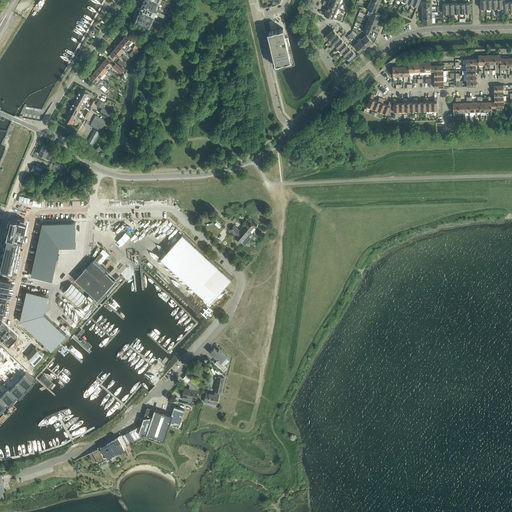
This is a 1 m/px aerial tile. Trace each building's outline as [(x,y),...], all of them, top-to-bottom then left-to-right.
[(143,5),(160,13),(161,11),(156,8),(157,6),(145,0),(143,5)] [(339,3),(331,0),(330,0),(328,4),(338,8),(339,9),(339,8),(337,7),(339,3)] [(328,4),(326,9),(335,13),(336,14),(338,8),(328,4)] [(376,12),(378,7),(369,4),(367,9),(370,10),(372,11),(376,12)] [(140,10),(153,16),(155,13),(159,15),(158,16),(168,20),(169,17),(165,15),(160,13),(143,5),(142,7),(141,7),(140,9),(140,10)] [(335,13),(326,9),(324,15),(334,19),(335,18),(333,17),(335,13)] [(140,10),(138,16),(154,23),(155,21),(152,20),(153,16),(140,10)] [(372,11),(370,10),(370,11),(372,12),(370,16),(378,19),(381,14),(376,12),(372,11)] [(154,23),(138,16),(137,18),(136,18),(135,20),(135,21),(148,27),(150,24),(153,25),(154,23)] [(378,19),(370,16),(368,20),(367,19),(366,20),(376,24),(378,19)] [(376,24),(366,20),(366,21),(367,22),(366,26),(374,29),(376,24)] [(362,30),(367,33),(372,35),(374,29),(366,26),(364,30),(362,29),(362,30)] [(266,32),(274,68),(275,71),(295,66),(290,45),(288,38),(288,37),(286,28),(285,28),(283,28),(282,28),(277,30),(271,31),(267,32),(266,32)] [(330,40),(337,33),(333,29),(326,36),(330,40)] [(337,33),(330,40),(334,44),(341,37),(337,33)] [(362,38),(369,45),(373,41),(370,39),(372,35),(367,33),(366,35),(362,38)] [(122,40),(128,45),(132,41),(134,43),(137,40),(131,34),(128,37),(126,35),(122,40)] [(341,37),(334,44),(338,48),(344,41),(341,37)] [(369,45),(362,38),(358,42),(365,49),(369,45)] [(118,45),(124,50),(128,45),(122,40),(118,45)] [(344,41),(338,48),(336,49),(338,50),(339,49),(341,52),(348,45),(344,41)] [(365,49),(358,42),(354,46),(360,53),(365,49)] [(114,49),(120,54),(124,50),(118,45),(114,49)] [(345,56),(352,49),(348,45),(341,52),(345,56)] [(120,54),(114,49),(110,54),(116,59),(120,54)] [(352,49),(345,56),(349,60),(356,53),(352,49)] [(102,63),(108,68),(112,64),(106,58),(102,63)] [(98,68),(104,73),(108,68),(102,63),(98,68)] [(116,63),(113,67),(120,73),(123,70),(116,63)] [(94,72),(102,79),(105,76),(107,79),(108,77),(104,73),(98,68),(94,72)] [(96,82),(98,79),(101,81),(106,85),(105,86),(107,88),(110,86),(102,79),(94,72),(90,77),(96,82)] [(81,89),(78,95),(87,100),(89,97),(90,98),(91,95),(92,93),(85,89),(84,91),(81,89)] [(371,94),(366,107),(372,109),(375,101),(372,100),(374,95),(371,94)] [(75,100),(85,106),(87,103),(84,102),(85,99),(87,100),(78,95),(75,100)] [(375,101),(372,109),(377,111),(382,98),(379,97),(377,102),(375,101)] [(382,98),(377,111),(382,113),(385,105),(382,104),(384,99),(382,98)] [(72,106),(79,110),(81,107),(84,108),(85,106),(75,100),(72,106)] [(385,105),(382,113),(387,115),(392,102),(390,101),(389,101),(387,106),(385,105)] [(70,112),(76,115),(79,117),(81,114),(78,113),(79,110),(72,106),(69,111),(70,112)] [(108,117),(110,112),(102,108),(101,111),(103,112),(102,114),(108,117)] [(70,112),(66,120),(73,124),(75,121),(74,120),(76,115),(70,112)] [(100,121),(104,123),(105,120),(95,115),(94,118),(100,121)] [(100,121),(94,118),(92,121),(97,124),(96,126),(94,125),(101,129),(104,123),(100,121)] [(92,144),(99,132),(94,130),(88,142),(92,144)] [(51,159),(52,157),(52,156),(49,154),(50,152),(50,151),(48,151),(50,148),(43,145),(43,144),(38,154),(51,159)] [(58,171),(61,164),(55,162),(52,169),(58,171)] [(41,169),(43,170),(45,167),(37,163),(36,166),(33,165),(31,170),(39,174),(41,169)] [(23,207),(39,207),(40,196),(28,196),(28,200),(23,200),(23,207)] [(0,269),(0,270),(10,272),(13,273),(13,271),(20,241),(22,241),(23,241),(27,223),(27,222),(26,222),(20,221),(19,220),(19,221),(11,219),(11,220),(10,224),(9,230),(8,230),(7,234),(6,237),(7,237),(8,238),(7,239),(6,243),(6,246),(5,250),(4,252),(3,256),(3,258),(2,262),(1,265),(0,269)] [(249,232),(255,226),(249,221),(243,227),(243,226),(239,230),(234,225),(230,230),(237,236),(236,237),(245,245),(253,235),(249,232)] [(42,223),(31,275),(52,280),(60,246),(76,246),(75,222),(42,223)] [(182,234),(161,258),(162,258),(209,301),(210,302),(231,278),(182,234)] [(101,251),(78,276),(75,279),(97,299),(115,280),(107,273),(105,272),(102,268),(110,259),(108,258),(109,257),(103,252),(102,252),(101,251)] [(0,336),(9,345),(10,344),(13,341),(17,337),(2,322),(11,281),(8,280),(0,278),(0,336)] [(72,283),(64,292),(79,305),(87,297),(72,283)] [(27,290),(20,321),(51,350),(66,334),(44,313),(48,295),(27,290)] [(35,347),(29,355),(35,361),(42,353),(35,347)] [(226,367),(223,364),(229,358),(219,349),(217,350),(214,347),(210,352),(218,359),(215,362),(224,370),(226,367)] [(21,368),(17,373),(26,381),(30,376),(21,368)] [(17,373),(13,377),(22,385),(26,381),(17,373)] [(215,393),(206,391),(204,401),(216,404),(219,394),(218,394),(219,391),(221,392),(224,378),(217,376),(214,390),(215,391),(215,393)] [(13,377),(9,381),(18,389),(22,385),(13,377)] [(188,397),(195,399),(197,391),(198,387),(190,380),(187,383),(190,386),(190,389),(185,388),(183,395),(188,396),(188,397)] [(9,381),(6,386),(13,393),(14,394),(18,389),(9,381)] [(5,385),(1,389),(10,397),(13,393),(6,386),(5,385)] [(1,389),(0,389),(0,396),(5,401),(6,402),(10,397),(1,389)] [(98,448),(92,451),(98,463),(109,457),(119,452),(125,449),(124,447),(129,444),(146,435),(164,441),(170,425),(176,427),(178,422),(180,423),(184,410),(176,407),(172,416),(158,411),(155,410),(156,409),(154,409),(147,407),(141,424),(137,426),(137,425),(134,427),(134,428),(129,431),(128,430),(126,431),(126,432),(122,435),(124,437),(119,439),(118,437),(108,442),(102,446),(98,448)] [(61,439),(42,446),(44,451),(63,443),(61,439)]
